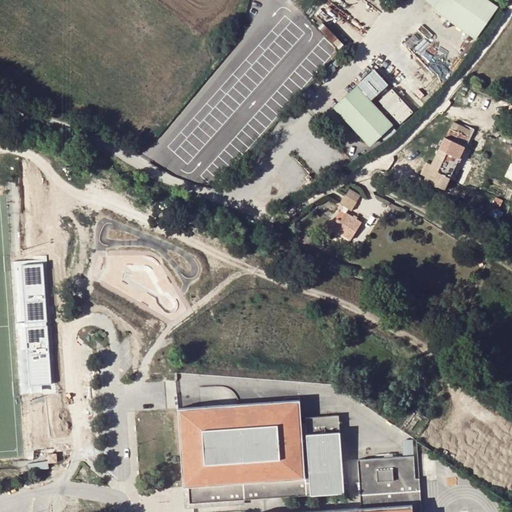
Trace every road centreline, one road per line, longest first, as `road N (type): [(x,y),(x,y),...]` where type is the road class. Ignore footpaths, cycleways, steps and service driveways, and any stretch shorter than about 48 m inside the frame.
road 1 (unclassified): [(0,106),(268,225),(393,153),(511,5)]
road 2 (track): [(0,149),(29,155),(127,226),(314,293),(416,342),(451,385)]
